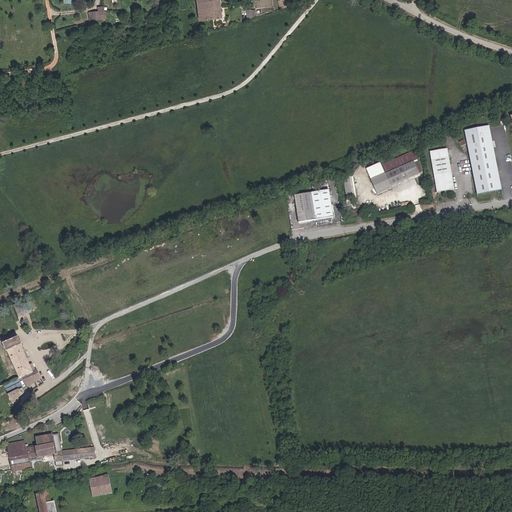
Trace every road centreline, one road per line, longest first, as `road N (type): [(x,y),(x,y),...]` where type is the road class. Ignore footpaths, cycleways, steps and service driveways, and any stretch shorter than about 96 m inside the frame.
road 1 (unclassified): [(511,201),(304,237),(102,321)]
road 2 (track): [(0,152),(231,92),(321,0)]
road 3 (track): [(80,511),(252,500),(280,511)]
road 4 (tertiary): [(511,49),(398,0)]
